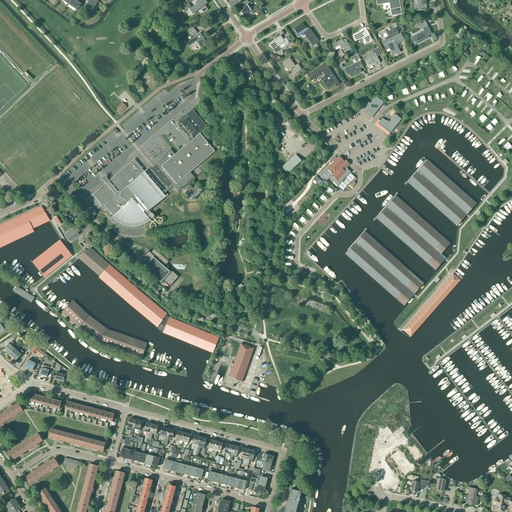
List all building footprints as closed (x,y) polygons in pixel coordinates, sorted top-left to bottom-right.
[(74,0),(71,0),(68,5),(77,11),(81,5),(74,0)] [(92,10),(98,2),(94,0),(89,0),(86,6),(92,10)] [(204,0),(202,0),(201,1),(200,0),(198,0),(195,3),(197,5),(192,8),(188,4),(182,9),(184,11),(188,9),(193,15),(200,9),(203,14),(208,10),(205,6),(207,4),(204,0)] [(253,9),(249,4),(247,0),(241,5),(243,8),(239,11),(241,13),(240,13),(242,16),(242,15),(243,17),(251,11),(253,14),(258,10),(256,7),(253,9)] [(376,0),(377,5),(389,3),(390,10),(391,16),(402,15),(399,0),(376,0)] [(427,9),(425,0),(416,0),(418,11),(427,9)] [(307,30),(302,23),(293,29),(297,35),(302,32),(312,47),(319,42),(310,29),(307,30)] [(431,34),(426,23),(419,26),(421,30),(423,29),(424,32),(411,38),(415,45),(429,38),(428,36),(431,34)] [(190,38),(197,33),(193,27),(186,32),(190,38)] [(372,41),(365,28),(359,31),(360,32),(352,35),(356,42),(363,38),(366,44),(372,41)] [(385,48),(388,46),(393,56),(400,52),(396,43),(401,40),(398,34),(397,35),(396,33),(398,32),(396,28),(386,33),(388,37),(385,39),(386,40),(382,42),(385,48)] [(205,43),(204,39),(200,33),(185,44),(188,48),(196,42),(201,49),(205,46),(204,44),(205,43)] [(283,40),(280,36),(268,44),(273,50),(283,43),(286,46),(289,44),(285,38),(283,40)] [(351,50),(345,39),(343,41),(342,39),(333,44),(335,48),(340,46),(344,54),(351,50)] [(369,68),(380,63),(377,57),(380,55),(377,49),(372,52),(373,54),(364,59),(369,68)] [(355,63),(358,62),(357,60),(360,59),(357,54),(355,55),(355,56),(352,57),(355,63)] [(295,66),(289,58),(282,63),(288,72),(291,69),(292,70),(292,69),(296,74),(302,70),(298,64),(295,66)] [(318,77),(327,90),(334,85),(336,87),(340,84),(326,64),(307,76),(311,82),(318,77)] [(361,72),(357,65),(355,66),(354,64),(345,69),(347,74),(349,73),(351,77),(361,72)] [(371,118),(382,103),(376,98),(371,104),(368,102),(362,109),(365,111),(364,113),(371,118)] [(121,114),(127,108),(122,103),(116,109),(121,114)] [(192,137),(206,126),(192,110),(186,115),(188,117),(181,123),(192,137)] [(390,134),(401,119),(395,115),(388,124),(386,122),(382,118),(378,124),(390,134)] [(190,173),(215,152),(200,134),(175,155),(170,149),(164,157),(164,158),(155,165),(178,192),(194,178),(190,173)] [(287,173),(301,161),(296,156),(283,168),(287,173)] [(344,162),(338,157),(323,173),(333,182),(337,186),(351,173),(346,168),(349,165),(345,161),(344,162)] [(149,211),(166,197),(148,176),(134,160),(92,195),(102,206),(103,205),(113,216),(112,218),(113,219),(114,220),(115,221),(116,221),(117,223),(119,224),(120,225),(122,225),(124,226),(126,226),(127,227),(128,227),(129,227),(131,227),(132,227),(134,227),(135,227),(137,227),(139,227),(140,226),(141,226),(142,226),(143,225),(145,224),(147,223),(148,222),(150,221),(148,218),(150,217),(152,219),(155,217),(152,213),(151,214),(149,211)] [(427,160),(407,182),(457,226),(467,215),(477,204),(427,160)] [(376,218),(435,270),(445,259),(446,258),(441,254),(450,244),(396,196),(376,218)] [(0,248),(34,232),(33,229),(49,221),(50,221),(41,207),(0,225),(0,248)] [(57,217),(54,213),(55,212),(53,210),(50,212),(52,214),(59,225),(63,223),(58,216),(57,217)] [(69,242),(79,235),(74,228),(64,236),(69,242)] [(345,254),(404,306),(414,295),(424,284),(365,232),(345,254)] [(56,243),(69,259),(72,256),(60,241),(60,240),(56,243)] [(65,262),(69,259),(56,243),(53,246),(65,262)] [(62,264),(65,262),(53,246),(49,249),(62,264)] [(82,259),(90,248),(89,247),(81,253),(82,255),(80,257),(80,258),(82,259)] [(84,261),(93,251),(90,248),(82,259),(84,261)] [(58,267),(62,264),(49,249),(46,251),(58,267)] [(148,257),(145,254),(140,260),(146,265),(144,268),(161,283),(163,281),(170,287),(179,277),(171,271),(170,272),(164,267),(169,262),(154,249),(148,257)] [(55,270),(58,267),(46,251),(43,254),(55,270)] [(87,263),(95,253),(93,251),(84,261),(87,263)] [(89,265),(98,255),(95,253),(87,263),(89,265)] [(52,272),(55,270),(43,254),(39,257),(52,272)] [(92,267),(100,257),(98,255),(89,265),(92,267)] [(48,275),(52,272),(39,257),(36,259),(48,275)] [(94,269),(103,259),(100,257),(92,267),(94,269)] [(45,278),(48,275),(36,259),(32,262),(44,276),(45,278)] [(97,272),(105,261),(103,259),(94,269),(97,272)] [(99,274),(108,263),(105,261),(97,272),(99,274)] [(103,274),(110,266),(108,263),(99,274),(101,276),(103,274)] [(105,276),(113,268),(110,266),(103,274),(105,276)] [(108,279),(115,270),(113,268),(105,276),(108,279)] [(110,281),(118,272),(115,270),(108,279),(110,281)] [(113,283),(120,274),(118,272),(110,281),(113,283)] [(115,285),(123,276),(120,274),(113,283),(115,285)] [(411,337),(460,281),(457,277),(453,274),(403,330),(411,337)] [(118,287),(125,278),(123,276),(115,285),(118,287)] [(121,289),(128,281),(125,278),(118,287),(121,289)] [(123,291),(130,283),(128,281),(121,289),(123,291)] [(127,292),(133,285),(130,283),(123,291),(124,292),(125,290),(127,292)] [(22,288),(17,285),(16,286),(13,292),(32,303),(35,298),(35,297),(36,297),(34,296),(23,289),(22,288)] [(129,294),(135,287),(133,285),(127,292),(129,294)] [(132,296),(138,289),(135,287),(129,294),(132,296)] [(134,298),(140,291),(138,289),(132,296),(134,298)] [(132,306),(143,294),(140,291),(134,298),(135,299),(131,305),(132,306)] [(134,309),(145,296),(143,294),(132,306),(134,309)] [(137,311),(148,298),(145,296),(134,309),(137,311)] [(139,313),(150,300),(148,298),(137,311),(139,313)] [(142,315),(153,302),(150,300),(139,313),(142,315)] [(67,317),(76,305),(73,302),(64,313),(63,314),(67,317)] [(145,317),(155,304),(153,302),(142,315),(145,317)] [(147,319),(158,306),(155,304),(145,317),(147,319)] [(70,320),(79,308),(76,305),(67,317),(70,320)] [(150,321),(160,309),(158,306),(147,319),(150,321)] [(73,324),(82,311),(79,308),(70,320),(73,324)] [(152,323),(163,311),(160,309),(150,321),(152,323)] [(76,327),(86,314),(82,311),(73,324),(76,327)] [(155,325),(165,313),(163,311),(152,323),(155,325)] [(160,325),(165,318),(167,315),(165,313),(155,325),(158,328),(160,325)] [(80,330),(89,317),(86,314),(76,327),(77,327),(80,330)] [(84,332),(92,320),(89,317),(80,330),(84,332)] [(165,328),(169,319),(165,318),(160,325),(165,328)] [(168,334),(173,319),(169,318),(169,319),(165,328),(164,332),(168,334)] [(172,336),(177,321),(173,319),(168,334),(172,336)] [(87,335),(96,322),(92,320),(84,332),(87,335)] [(176,338),(182,323),(177,321),(172,336),(176,338)] [(91,338),(99,325),(96,322),(87,335),(91,338)] [(180,339),(186,324),(182,323),(176,338),(180,339)] [(184,341),(190,326),(186,324),(180,339),(184,341)] [(95,341),(103,327),(99,325),(91,338),(95,341)] [(188,343),(194,328),(190,326),(184,341),(188,343)] [(98,343),(106,330),(103,327),(95,341),(98,343)] [(192,345),(198,330),(194,328),(188,343),(192,345)] [(103,345),(110,331),(106,330),(98,343),(99,343),(103,345)] [(196,346),(202,331),(198,330),(192,345),(196,346)] [(107,346),(114,333),(110,331),(103,345),(107,346)] [(200,348),(207,333),(202,331),(196,346),(200,348)] [(111,348),(118,334),(114,333),(107,346),(111,348)] [(205,350),(211,335),(207,333),(200,348),(205,350)] [(116,350),(122,336),(118,334),(111,348),(116,350)] [(209,352),(215,336),(211,335),(205,350),(209,352)] [(120,351),(126,337),(122,336),(116,350),(120,351)] [(215,336),(209,352),(212,353),(213,353),(219,338),(215,336)] [(124,353),(130,339),(126,337),(120,351),(124,353)] [(129,354),(134,340),(131,339),(130,339),(124,353),(129,354)] [(133,356),(139,341),(134,340),(129,354),(133,356)] [(137,357),(143,342),(139,341),(133,356),(137,357)] [(10,356),(15,350),(11,346),(14,343),(12,342),(9,344),(4,350),(10,356)] [(143,342),(137,357),(141,359),(147,344),(143,342)] [(241,344),(229,378),(242,383),(254,348),(241,344)] [(15,350),(10,356),(16,361),(21,355),(23,352),(22,351),(19,353),(15,350)] [(35,365),(37,362),(33,360),(32,363),(28,360),(24,366),(32,371),(34,368),(36,365),(35,365)] [(48,370),(49,368),(42,365),(41,369),(39,375),(47,377),(49,370),(48,370)] [(63,382),(65,375),(57,373),(55,379),(63,382)] [(71,411),(73,404),(67,402),(65,409),(64,412),(63,416),(66,417),(67,413),(68,410),(71,411)] [(18,404),(3,413),(8,421),(23,411),(18,404)] [(0,426),(8,421),(3,413),(0,415),(0,426)] [(134,429),(136,421),(130,419),(128,427),(127,426),(126,429),(131,431),(130,435),(132,435),(134,429)] [(134,429),(136,430),(136,429),(140,430),(142,422),(136,421),(134,429)] [(381,421),(365,461),(390,471),(405,431),(381,421)] [(152,425),(149,437),(148,440),(150,440),(152,433),(156,434),(158,426),(152,425)] [(166,438),(168,429),(162,427),(160,435),(164,436),(164,437),(166,438)] [(67,443),(69,434),(51,429),(48,438),(67,443)] [(166,438),(164,445),(167,446),(169,438),(172,438),(174,431),(168,429),(166,438)] [(184,433),(180,448),(183,448),(184,443),(185,442),(188,443),(190,435),(184,433)] [(42,441),(37,434),(23,443),(28,451),(42,441)] [(85,447),(87,439),(69,434),(67,443),(85,447)] [(200,449),(201,449),(204,450),(206,439),(200,438),(197,452),(199,452),(200,449)] [(98,451),(101,442),(87,439),(85,447),(98,451)] [(217,442),(213,456),(215,457),(216,453),(217,450),(221,451),(223,443),(217,442)] [(28,451),(23,443),(9,453),(14,460),(28,451)] [(233,446),(229,460),(231,461),(233,454),(237,455),(239,448),(233,446)] [(126,458),(128,450),(125,449),(125,447),(123,447),(122,449),(122,448),(120,457),(126,458)] [(245,465),(249,450),(243,449),(241,457),(241,458),(244,458),(243,461),(244,461),(243,464),(245,465)] [(132,460),(135,452),(128,450),(126,458),(132,460)] [(249,450),(245,465),(244,469),(247,470),(249,463),(252,464),(254,456),(255,456),(256,452),(255,452),(249,450)] [(139,462),(141,453),(135,452),(132,460),(139,462)] [(151,465),(153,457),(149,456),(150,453),(148,452),(147,455),(145,463),(151,465)] [(145,463),(147,455),(141,453),(139,462),(145,463)] [(264,454),(263,459),(265,460),(264,462),(266,463),(265,463),(271,465),(273,457),(264,454)] [(153,457),(151,465),(157,467),(158,465),(160,466),(163,457),(159,456),(158,458),(153,457)] [(77,468),(79,462),(65,458),(63,465),(77,468)] [(170,470),(172,462),(169,461),(169,459),(166,458),(166,460),(163,468),(170,470)] [(59,466),(54,459),(40,468),(44,476),(59,466)] [(182,473),(184,465),(181,464),(182,461),(179,460),(178,463),(176,472),(182,473)] [(178,463),(172,462),(170,470),(176,472),(178,463)] [(265,463),(266,463),(264,462),(262,462),(261,465),(263,465),(262,468),(263,468),(262,471),(269,473),(271,465),(265,463)] [(188,475),(191,467),(190,467),(191,464),(188,464),(188,466),(184,465),(182,473),(188,475)] [(85,480),(94,483),(98,467),(89,465),(85,480)] [(195,477),(197,468),(191,467),(188,475),(195,477)] [(44,476),(40,468),(25,478),(30,485),(44,476)] [(197,468),(195,477),(201,478),(202,477),(204,477),(206,469),(202,468),(202,470),(197,468)] [(214,482),(216,473),(212,472),(212,470),(210,470),(210,472),(209,472),(207,480),(214,482)] [(112,487),(120,490),(125,474),(116,471),(112,487)] [(220,483),(222,475),(222,473),(220,472),(219,474),(216,473),(214,482),(220,483)] [(226,485),(228,477),(222,475),(220,483),(226,485)] [(238,488),(240,480),(237,479),(238,477),(235,476),(234,478),(232,487),(238,488)] [(234,478),(228,477),(226,485),(232,487),(234,478)] [(259,485),(265,487),(268,479),(260,477),(259,481),(257,481),(257,479),(251,477),(250,483),(253,483),(259,485)] [(412,481),(410,492),(417,493),(418,488),(419,487),(424,488),(426,489),(427,482),(426,482),(426,481),(418,479),(415,481),(412,481)] [(444,492),(447,480),(439,479),(436,491),(444,492)] [(90,498),(94,483),(85,480),(81,496),(90,498)] [(240,480),(238,488),(245,490),(247,482),(240,480)] [(151,487),(147,486),(143,485),(140,497),(148,499),(149,494),(150,494),(150,492),(149,492),(151,487)] [(165,497),(173,499),(173,496),(177,497),(178,492),(175,491),(176,487),(168,485),(167,490),(166,490),(166,492),(165,497)] [(264,492),(265,487),(259,485),(258,488),(255,487),(254,492),(263,494),(264,491),(264,492)] [(116,506),(120,490),(112,487),(108,503),(116,506)] [(475,497),(476,490),(469,488),(468,496),(462,495),(461,501),(466,501),(466,503),(476,506),(478,497),(475,497)] [(47,508),(55,503),(45,489),(38,494),(47,508)] [(286,505),(297,508),(299,502),(300,499),(299,499),(301,492),(290,490),(286,505)] [(505,496),(505,495),(501,495),(500,495),(499,495),(498,500),(497,499),(496,499),(495,500),(494,500),(494,501),(493,502),(493,503),(494,503),(494,504),(495,505),(496,505),(495,510),(496,510),(496,511),(499,511),(500,511),(504,511),(505,505),(506,505),(507,505),(508,504),(511,508),(510,508),(511,510),(511,499),(507,498),(507,497),(505,496)] [(86,511),(90,498),(81,496),(77,511),(86,511)] [(146,503),(148,499),(140,497),(137,508),(145,510),(146,505),(147,506),(147,503),(146,503)] [(170,510),(173,499),(165,497),(164,501),(163,501),(163,503),(163,504),(162,508),(170,510)] [(9,510),(17,504),(14,500),(12,501),(11,498),(6,502),(7,504),(6,505),(9,510)] [(200,511),(204,501),(199,500),(195,499),(191,511),(200,511)] [(217,511),(227,511),(230,502),(221,500),(217,511)] [(50,511),(60,511),(55,503),(47,508),(50,511)] [(114,511),(116,506),(108,503),(105,511),(114,511)]
